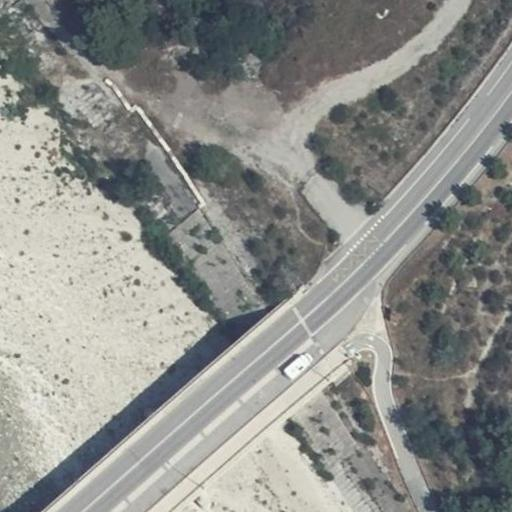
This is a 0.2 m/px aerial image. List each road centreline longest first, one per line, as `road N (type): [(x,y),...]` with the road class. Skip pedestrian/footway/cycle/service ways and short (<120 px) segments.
road 1 (primary): [(369,260),(86,511)]
road 2 (primary): [(511,94),(369,260)]
